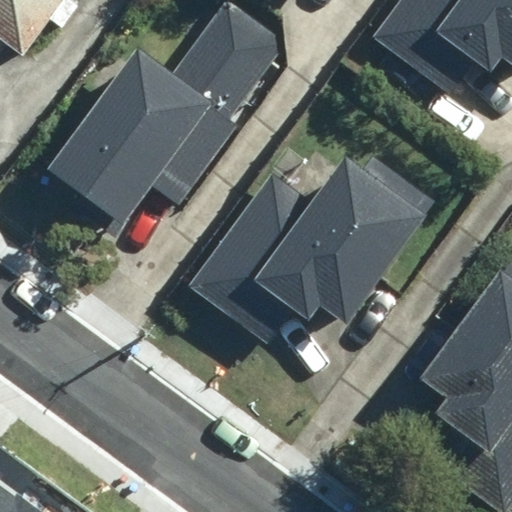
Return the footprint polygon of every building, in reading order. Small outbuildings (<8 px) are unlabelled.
[(0,0),(0,55),(16,67),(64,0),(0,0)] [(443,97),(461,72),(476,82),(486,67),(511,85),(511,0),(395,0),(366,40),(443,97)] [(233,132),(224,125),(269,64),(212,21),(165,84),(129,58),(35,183),(109,238),(146,188),(175,210),(233,132)] [(332,338),(426,206),(362,160),(350,177),(332,163),(302,203),(267,177),(180,294),(241,338),(262,310),(294,333),(304,318),(332,338)] [(511,265),(506,260),(405,392),(432,412),(423,424),(459,451),(439,478),(484,511),(504,511),(511,502),(511,265)]
